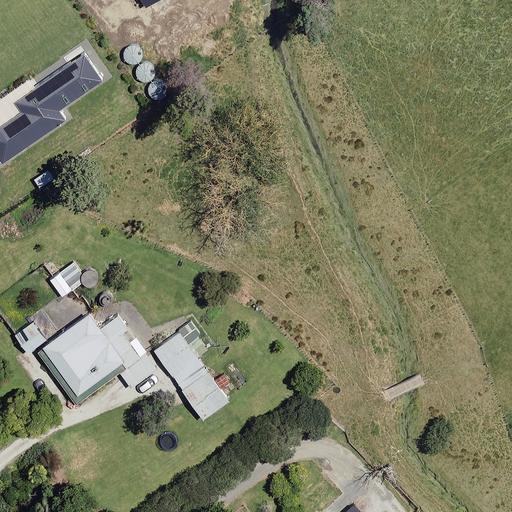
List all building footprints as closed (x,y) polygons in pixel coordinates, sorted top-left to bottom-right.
[(69,287),(58,270),(47,277),(58,294),(69,287)] [(95,324),(84,309),(37,342),(76,397),(116,369),(127,384),(154,365),(115,310),(95,324)] [(36,340),(22,322),(10,332),(24,350),(36,340)] [(203,348),(185,322),(151,346),(198,415),(225,397),(195,353),(203,348)] [(424,384),(419,374),(380,392),(384,402),(424,384)] [(338,393),(325,378),(309,392),(321,407),(338,393)] [(356,511),(347,502),(335,511),(356,511)]
